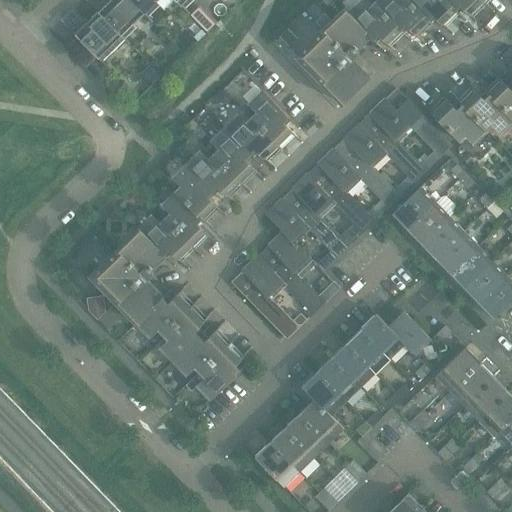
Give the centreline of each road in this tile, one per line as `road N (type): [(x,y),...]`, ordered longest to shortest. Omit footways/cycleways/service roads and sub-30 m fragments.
road 1 (residential): [(189,470),(24,295),(24,246),(110,153),(104,131),(17,42)]
road 2 (residential): [(338,131),(238,222),(205,288),(281,363)]
road 3 (residential): [(511,18),(481,50),(398,75),(338,131)]
road 4 (residential): [(281,363),(396,251)]
road 5 (residential): [(189,470),(268,393),(281,363)]
